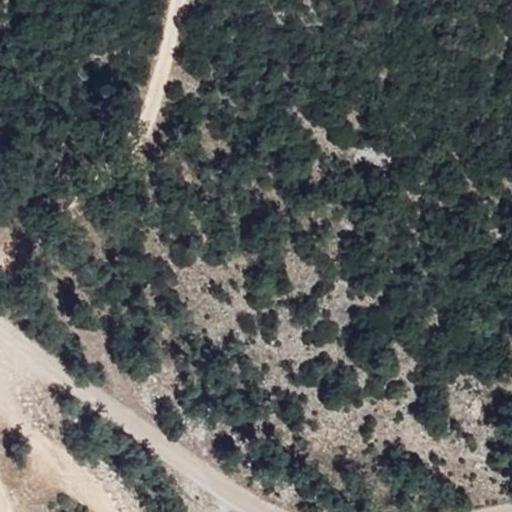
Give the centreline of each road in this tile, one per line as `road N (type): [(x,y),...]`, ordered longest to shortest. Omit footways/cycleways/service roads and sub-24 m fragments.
road 1 (unclassified): [(0,323),(260,511)]
road 2 (track): [(0,247),(59,206),(163,91),(181,0)]
road 3 (track): [(94,511),(25,403),(11,333)]
